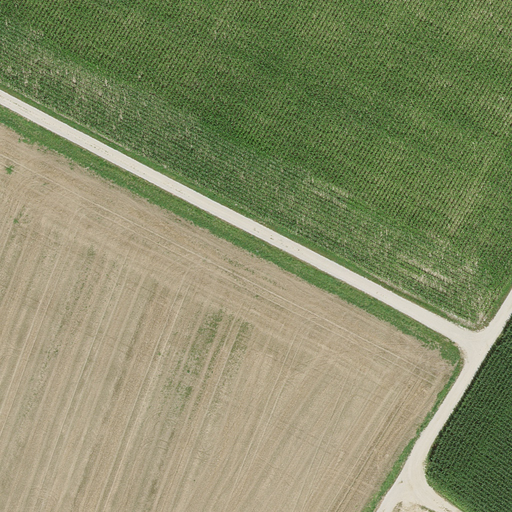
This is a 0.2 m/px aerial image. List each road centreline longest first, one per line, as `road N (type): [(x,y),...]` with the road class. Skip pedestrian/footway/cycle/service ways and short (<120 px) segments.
road 1 (track): [(0,97),(489,347)]
road 2 (track): [(391,511),(511,310)]
